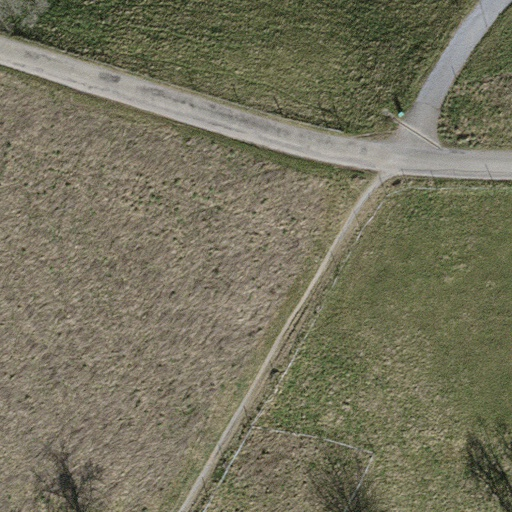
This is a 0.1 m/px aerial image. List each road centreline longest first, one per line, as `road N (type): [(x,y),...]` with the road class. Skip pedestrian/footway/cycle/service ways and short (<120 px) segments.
road 1 (unclassified): [(0,50),(390,156),(511,159)]
road 2 (track): [(485,0),(390,156)]
